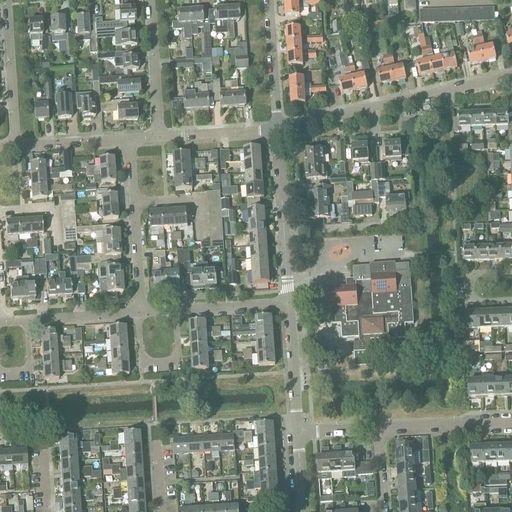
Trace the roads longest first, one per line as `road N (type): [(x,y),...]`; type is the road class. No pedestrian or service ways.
road 1 (residential): [(279,127),(511,73)]
road 2 (residential): [(279,127),(290,303)]
road 3 (residential): [(16,146),(6,0)]
road 4 (residential): [(175,310),(178,360),(171,367),(142,366),(137,312)]
road 5 (residential): [(160,136),(151,0)]
road 6 (residential): [(379,429),(511,423)]
road 7 (residential): [(290,303),(298,432)]
road 8 (residential): [(511,301),(461,302),(459,276),(511,274)]
road 9 (residential): [(279,127),(270,0)]
